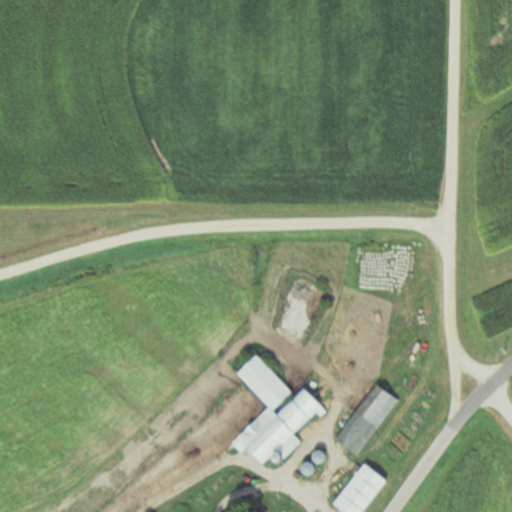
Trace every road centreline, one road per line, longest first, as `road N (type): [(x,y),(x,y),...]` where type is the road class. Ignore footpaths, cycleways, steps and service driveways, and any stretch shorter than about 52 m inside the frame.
road 1 (residential): [(449,230),(400,220),(177,228),(0,272)]
road 2 (residential): [(488,388),(458,359),(450,298),(452,0)]
road 3 (residential): [(391,511),(488,388),(511,369)]
